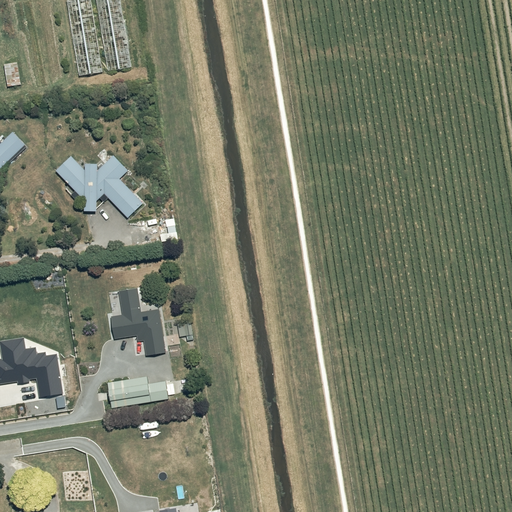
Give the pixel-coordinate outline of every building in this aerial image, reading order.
[(103,72),(91,0),(74,0),(67,1),(79,76),(103,72)] [(132,68),(120,0),(96,0),(109,72),(132,68)] [(0,59),(0,82),(12,80),(8,58),(0,59)] [(0,156),(16,141),(4,128),(0,132),(0,156)] [(47,167),(77,197),(76,207),(88,207),(89,196),(96,189),(119,213),(134,199),(111,175),(120,166),(105,151),(89,166),(89,160),(77,160),(77,167),(63,152),(47,167)] [(149,218),(133,223),(136,229),(140,228),(142,233),(151,230),(150,224),(151,224),(149,218)] [(159,234),(160,242),(178,240),(176,226),(166,227),(167,233),(159,234)] [(113,312),(102,314),(106,335),(126,332),(127,337),(133,336),(136,353),(158,348),(150,306),(133,309),(129,285),(109,289),(113,312)] [(183,322),(176,323),(179,337),(192,335),(189,319),(182,320),(183,322)] [(103,404),(143,397),(138,372),(99,378),(103,404)] [(32,413),(59,409),(55,388),(29,392),(32,413)] [(192,509),(211,505),(208,490),(189,493),(192,509)]
